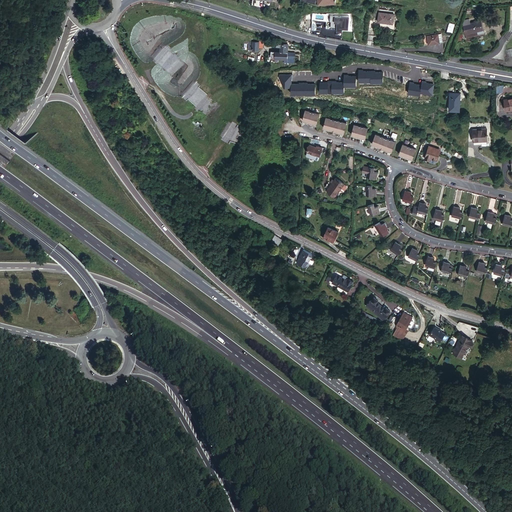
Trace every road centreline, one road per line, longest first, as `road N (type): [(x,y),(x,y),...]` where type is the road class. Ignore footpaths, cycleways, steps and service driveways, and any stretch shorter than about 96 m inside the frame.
road 1 (tertiary): [(511,328),(422,300),(225,198),(178,150),(102,26)]
road 2 (motorway): [(324,378),(0,134)]
road 3 (motorway): [(324,378),(143,204),(83,113)]
road 4 (secondary): [(173,0),(307,39),(511,77)]
road 5 (motorway): [(0,171),(247,357)]
road 6 (track): [(199,175),(243,100),(222,85),(189,113),(171,112),(148,70),(190,24)]
road 7 (motorway): [(13,264),(107,282),(247,357)]
road 8 (motorway): [(247,357),(437,511)]
road 9 (motorway): [(486,511),(324,378)]
road 10 (secondary): [(116,334),(86,273),(0,203)]
road 11 (unclassified): [(397,164),(391,205),(411,233),(511,252)]
road 12 (secondary): [(0,212),(79,276),(100,312),(96,332)]
road 13 (secondary): [(70,3),(13,129)]
